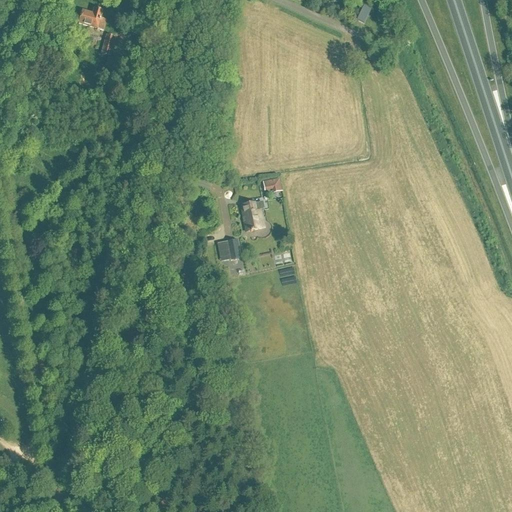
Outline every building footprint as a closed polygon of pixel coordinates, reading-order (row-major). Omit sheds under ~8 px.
[(364,8),(357,22),(364,26),(371,12),(364,8)] [(102,13),(93,11),(92,15),(80,12),(76,24),(96,30),(97,30),(103,32),(106,22),(100,20),(102,13)] [(114,38),(106,36),(101,55),(109,57),(114,38)] [(105,69),(119,72),(122,62),(107,59),(105,69)] [(254,204),(240,207),(245,233),(264,229),(260,211),(256,212),(254,204)] [(237,241),(226,243),(229,261),(240,259),(237,241)]
